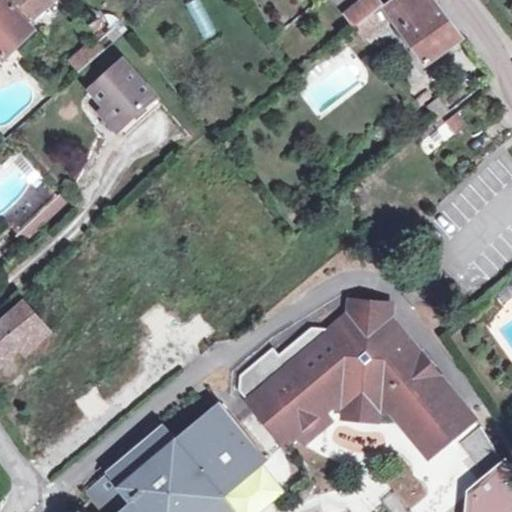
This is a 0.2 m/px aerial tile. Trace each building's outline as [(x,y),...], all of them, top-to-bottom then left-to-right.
[(0,0),(0,54),(2,56),(31,26),(26,21),(11,5),(5,0),(0,0)] [(17,0),(11,5),(26,21),(49,0),(17,0)] [(198,0),(190,0),(183,5),(202,38),(216,30),(198,0)] [(381,4),(376,0),(359,0),(344,12),(355,25),(381,4)] [(431,0),(389,0),(381,7),(423,61),(459,35),(431,0)] [(104,48),(95,37),(68,60),(78,71),(104,48)] [(123,60),(91,88),(108,107),(123,124),(155,95),(123,60)] [(464,95),(452,82),(433,97),(445,111),(462,96),(464,95)] [(108,107),(103,113),(123,137),(161,102),(155,95),(123,124),(108,107)] [(433,97),(425,104),(436,118),(445,111),(433,97)] [(424,155),(467,127),(459,113),(416,141),(424,155)] [(161,175),(141,192),(176,232),(196,214),(161,175)] [(3,219),(23,239),(62,200),(43,180),(3,219)] [(74,252),(88,269),(106,254),(91,237),(74,252)] [(42,280),(20,299),(47,330),(69,310),(42,280)] [(278,353),(273,346),(238,374),(237,388),(285,444),(297,434),(302,429),(318,429),(320,414),(324,411),(334,404),(346,405),(350,406),(361,417),(372,408),(381,408),(391,409),(417,440),(433,429),(438,436),(453,436),(454,420),(450,415),(466,402),(408,332),(400,332),(400,324),(394,316),(389,316),(379,315),(381,301),(351,298),(349,311),(329,328),(311,326),(278,353)] [(47,330),(20,299),(0,317),(0,355),(18,339),(27,349),(47,330)] [(390,302),(381,301),(379,315),(389,316),(390,302)] [(173,437),(161,423),(85,491),(103,511),(232,511),(235,510),(223,495),(267,458),(218,400),(173,437)] [(466,402),(450,415),(454,420),(453,436),(478,416),(466,402)] [(350,406),(346,405),(345,417),(360,418),(361,417),(350,406)] [(381,408),(372,408),(361,417),(360,418),(380,421),(381,408)] [(324,411),(320,414),(318,429),(331,419),(324,411)] [(302,429),(297,434),(304,441),(318,429),(302,429)] [(433,429),(417,440),(430,455),(453,436),(438,436),(433,429)] [(441,457),(454,473),(411,509),(413,511),(472,511),(475,487),(490,475),(460,440),(441,457)]
